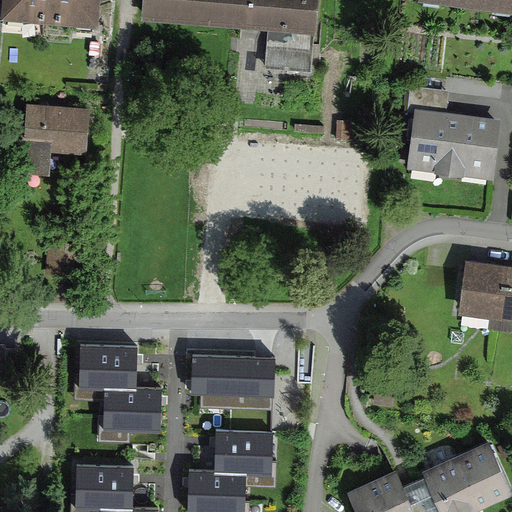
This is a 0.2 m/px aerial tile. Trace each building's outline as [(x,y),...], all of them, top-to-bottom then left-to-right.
[(96,0),(7,0),(6,17),(94,25),(96,0)] [(148,0),(147,16),(313,29),(314,0),(148,0)] [(511,0),(437,0),(511,10),(511,0)] [(500,116),(415,105),(408,167),(493,177),(500,116)] [(87,112),(30,109),(28,136),(19,135),(17,170),(47,172),(48,151),(84,153),(87,112)] [(509,261),(465,256),(458,310),(502,316),(509,261)] [(511,261),(509,261),(502,316),(511,316),(511,261)] [(136,347),(82,346),(81,389),(106,389),(105,431),(159,432),(160,389),(136,389),(136,347)] [(274,360),(194,357),(193,394),(272,397),(274,360)] [(271,434),(217,432),(216,472),(191,471),(189,511),(243,511),(244,475),(270,476),(271,434)] [(488,448),(428,476),(444,511),(465,511),(509,493),(488,448)] [(132,468),(78,467),(77,510),(102,511),(101,511),(155,511),(156,511),(132,510),(132,468)] [(409,511),(394,477),(352,495),(359,511),(409,511)]
